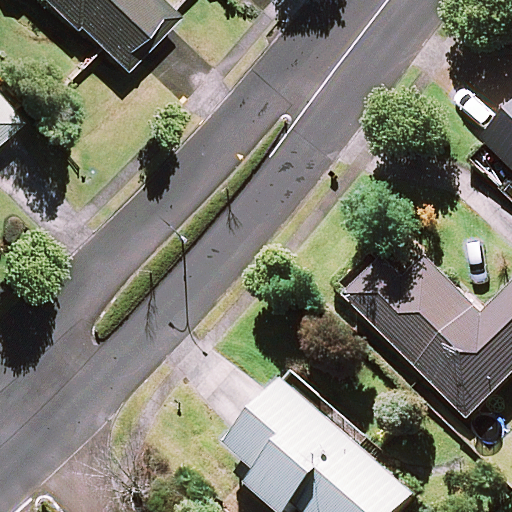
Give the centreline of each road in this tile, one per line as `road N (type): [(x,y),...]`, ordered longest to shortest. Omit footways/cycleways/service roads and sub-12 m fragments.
road 1 (tertiary): [(349,54),(330,125),(19,470)]
road 2 (tertiary): [(0,359),(154,215),(278,82),(349,54)]
